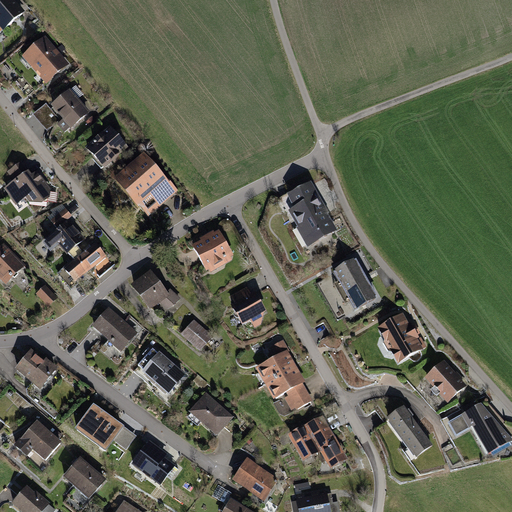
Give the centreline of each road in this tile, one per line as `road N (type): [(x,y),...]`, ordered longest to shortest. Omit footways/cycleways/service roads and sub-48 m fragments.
road 1 (residential): [(324,153),(367,245),(511,410)]
road 2 (residential): [(344,404),(228,203)]
road 3 (residential): [(36,336),(220,474)]
road 4 (residential): [(0,94),(136,260)]
road 5 (residential): [(511,57),(321,132)]
road 6 (residential): [(273,0),(321,132)]
road 7 (residential): [(344,404),(389,389),(416,399),(447,444)]
road 8 (residential): [(36,336),(67,320),(136,260)]
